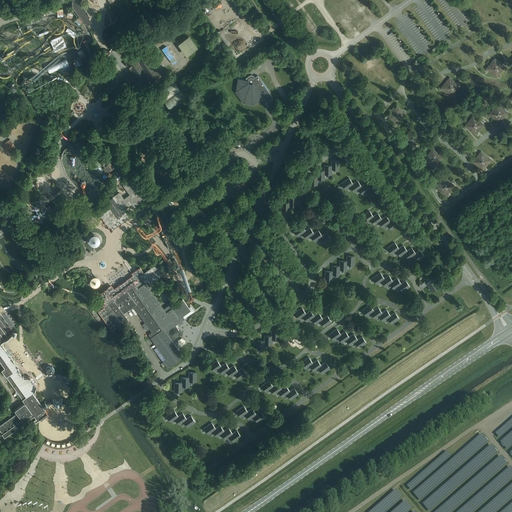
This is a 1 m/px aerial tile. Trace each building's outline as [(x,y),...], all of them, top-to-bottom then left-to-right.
[(81,0),(72,0),(72,3),(72,4),(73,8),(83,21),(88,27),(89,27),(95,22),(80,3),(81,0)] [(223,14),(226,13),(226,12),(228,11),(222,0),(221,0),(217,2),(223,14)] [(233,0),(226,0),(232,8),(237,5),(233,0)] [(349,21),(364,11),(360,5),(363,3),(361,0),(336,0),(335,1),(349,21)] [(215,5),(209,8),(216,24),(222,21),(215,5)] [(240,17),(244,14),(238,6),(233,9),(240,17)] [(230,12),(225,15),(231,24),(236,21),(230,12)] [(225,23),(220,26),(224,32),(229,29),(225,23)] [(57,37),(50,39),(51,41),(53,46),(55,51),(58,50),(67,46),(65,41),(62,34),(57,37)] [(190,36),(178,45),(187,57),(198,49),(190,36)] [(144,87),(160,75),(146,56),(138,61),(133,55),(125,61),(132,71),(144,87)] [(68,61),(66,58),(47,66),(50,72),(69,64),(68,61)] [(491,63),(496,68),(500,62),(495,58),(491,63)] [(496,68),(501,72),(505,67),(500,62),(496,68)] [(496,68),(491,63),(486,69),(491,73),(496,68)] [(501,72),(496,68),(491,73),(497,77),(501,72)] [(59,70),(41,80),(46,89),(59,81),(57,78),(62,75),(59,70)] [(246,79),(238,78),(237,78),(238,78),(235,91),(244,103),(253,104),(261,99),(262,99),(271,100),(272,95),(257,75),(254,77),(253,75),(250,75),(246,78),(246,79)] [(446,82),(451,87),(455,81),(450,77),(446,82)] [(174,81),(157,92),(170,110),(187,98),(174,81)] [(455,81),(451,87),(456,91),(460,86),(455,81)] [(447,92),(451,87),(446,82),(441,88),(447,92)] [(451,87),(447,92),(452,96),(456,91),(451,87)] [(493,109),(498,113),(503,108),(497,104),(493,109)] [(396,114),(400,109),(395,105),(391,110),(396,114)] [(498,113),(504,117),(508,112),(503,108),(498,113)] [(400,109),(396,114),(401,118),(405,113),(400,109)] [(498,113),(493,109),(489,114),(494,118),(498,113)] [(396,114),(391,110),(387,115),(392,119),(396,114)] [(498,113),(494,118),(499,122),(504,117),(498,113)] [(396,114),(392,119),(397,124),(401,118),(396,114)] [(469,121),(474,125),(479,120),(473,116),(469,121)] [(474,125),(479,129),(484,124),(479,120),(474,125)] [(474,125),(469,121),(465,126),(470,130),(474,125)] [(479,129),(474,125),(470,130),(475,134),(479,129)] [(407,134),(412,138),(417,133),(411,128),(407,134)] [(417,133),(412,138),(417,142),(422,137),(417,133)] [(412,138),(407,134),(403,139),(408,143),(412,138)] [(417,142),(412,138),(408,143),(413,147),(417,142)] [(4,145),(8,151),(15,146),(11,140),(4,145)] [(428,154),(434,158),(438,153),(433,149),(428,154)] [(477,156),(482,161),(486,155),(481,151),(477,156)] [(434,158),(439,162),(443,157),(438,153),(434,158)] [(434,158),(428,154),(424,159),(429,163),(434,158)] [(164,183),(167,180),(160,170),(168,165),(160,155),(149,163),(164,183)] [(482,161),(487,165),(491,160),(486,155),(482,161)] [(482,161),(477,156),(473,162),(478,166),(482,161)] [(91,162),(100,174),(106,170),(102,165),(103,165),(100,162),(96,157),(92,161),(91,162)] [(439,162),(434,158),(429,163),(435,167),(439,162)] [(100,174),(102,178),(115,168),(109,160),(103,165),(102,165),(106,170),(100,174)] [(487,165),(482,161),(478,166),(483,170),(487,165)] [(445,186),(449,181),(444,177),(440,182),(445,186)] [(350,186),(353,184),(349,178),(341,183),(345,189),(350,186)] [(358,189),(361,186),(357,180),(353,184),(350,186),(354,192),(358,189)] [(133,192),(124,199),(129,206),(132,203),(134,207),(147,197),(146,196),(143,192),(142,190),(138,185),(135,181),(129,186),(133,192)] [(445,186),(450,190),(454,185),(449,181),(445,186)] [(441,191),(445,186),(440,182),(436,187),(441,191)] [(367,191),(370,189),(366,183),(361,186),(358,189),(362,194),(367,191)] [(370,189),(367,191),(371,197),(378,191),(374,186),(370,189)] [(445,186),(441,191),(446,195),(450,190),(445,186)] [(129,206),(124,199),(119,193),(107,202),(99,207),(96,209),(108,225),(111,223),(114,226),(130,215),(125,208),(129,206)] [(370,219),(373,216),(369,211),(362,216),(366,222),(370,219)] [(378,221),(382,219),(378,213),(373,216),(370,219),(374,224),(378,221)] [(387,224),(390,221),(386,216),(382,219),(378,221),(382,227),(387,224)] [(390,221),(387,224),(391,229),(399,224),(394,218),(390,221)] [(302,233),(305,230),(301,225),(293,230),(298,236),(302,233)] [(310,227),(305,230),(302,233),(306,239),(310,235),(314,233),(310,227)] [(164,237),(169,249),(173,247),(177,245),(173,237),(170,231),(170,230),(168,228),(165,229),(161,231),(162,232),(162,233),(164,237)] [(314,233),(310,235),(314,241),(319,238),(322,236),(318,230),(314,233)] [(322,236),(319,238),(323,244),(331,238),(326,232),(322,236)] [(97,237),(96,248),(105,248),(105,237),(97,237)] [(391,254),(396,250),(399,248),(395,242),(387,248),(391,254)] [(403,245),(399,248),(396,250),(400,256),(404,253),(407,251),(403,245)] [(407,251),(404,253),(408,259),(412,256),(416,253),(412,247),(407,251)] [(416,253),(412,256),(416,261),(424,256),(420,250),(416,253)] [(105,306),(98,311),(112,331),(123,323),(124,325),(129,321),(123,313),(133,306),(145,323),(142,324),(147,331),(149,329),(151,332),(148,334),(166,359),(162,361),(168,368),(184,357),(172,340),(179,335),(179,330),(175,325),(184,318),(182,316),(191,310),(182,299),(174,305),(172,302),(163,309),(144,283),(147,281),(150,285),(160,278),(159,277),(163,274),(156,264),(144,273),(140,267),(136,270),(132,273),(133,275),(133,276),(114,290),(112,286),(109,289),(108,287),(108,288),(108,289),(98,296),(105,306)] [(377,284),(381,281),(384,278),(380,273),(372,278),(377,284)] [(203,289),(205,286),(195,274),(192,277),(203,289)] [(88,282),(89,283),(89,285),(90,286),(91,287),(93,288),(95,288),(96,288),(98,287),(99,286),(100,285),(101,283),(101,282),(101,280),(100,278),(99,277),(98,276),(96,276),(95,275),(93,276),(91,276),(90,277),(89,278),(89,280),(88,282)] [(389,283),(393,281),(389,275),(384,278),(381,281),(385,286),(389,283)] [(432,291),(438,286),(435,281),(436,280),(434,277),(431,279),(430,278),(419,285),(421,288),(428,284),(432,291)] [(398,286),(401,283),(397,278),(393,281),(389,283),(393,289),(398,286)] [(401,283),(398,286),(402,291),(410,286),(405,280),(401,283)] [(366,316),(371,313),(374,310),(370,305),(362,310),(366,316)] [(374,310),(371,313),(375,319),(379,315),(382,313),(378,307),(374,310)] [(302,316),(306,313),(302,308),(294,313),(298,319),(302,316)] [(23,399),(26,397),(10,374),(13,372),(0,353),(0,342),(1,342),(4,339),(6,338),(10,335),(13,333),(15,331),(14,332),(12,328),(5,319),(6,318),(3,315),(0,311),(0,310),(0,360),(5,368),(2,370),(23,399)] [(311,318),(314,316),(310,310),(306,313),(302,316),(307,321),(311,318)] [(382,313),(379,315),(383,321),(387,318),(390,315),(386,310),(382,313)] [(390,315),(387,318),(391,324),(399,318),(395,312),(390,315)] [(319,321),(323,319),(319,313),(314,316),(311,318),(315,324),(319,321)] [(327,315),(323,319),(319,321),(323,326),(331,321),(327,315)] [(333,340),(337,337),(341,334),(337,328),(329,334),(333,340)] [(341,334),(337,337),(341,342),(346,339),(349,337),(345,331),(341,334)] [(354,342),(358,339),(353,334),(349,337),(346,339),(350,345),(354,342)] [(358,347),(366,342),(362,336),(358,339),(354,342),(358,347)] [(0,353),(13,372),(10,374),(26,397),(33,392),(35,387),(30,377),(23,376),(17,367),(10,356),(1,342),(0,342),(0,353)] [(309,365),(313,363),(309,357),(301,362),(305,368),(309,365)] [(218,368),(221,366),(217,360),(209,365),(213,371),(218,368)] [(318,368),(321,365),(317,360),(313,363),(309,365),(313,371),(318,368)] [(321,365),(318,368),(322,373),(330,368),(325,362),(321,365)] [(225,363),(221,366),(218,368),(222,374),(226,371),(229,368),(225,363)] [(48,366),(47,366),(46,367),(46,368),(45,369),(45,370),(45,371),(46,373),(46,374),(47,374),(48,375),(50,375),(51,375),(52,374),(53,374),(54,373),(54,371),(54,370),(54,369),(54,368),(53,367),(52,366),(51,366),(50,365),(48,366)] [(229,368),(226,371),(230,376),(235,373),(238,371),(234,365),(229,368)] [(242,368),(238,371),(235,373),(239,379),(246,373),(242,368)] [(265,392),(270,388),(273,386),(269,380),(261,386),(265,392)] [(277,383),(273,386),(270,388),(274,394),(278,391),(281,389),(277,383)] [(281,389),(278,391),(282,397),(286,394),(290,391),(286,385),(281,389)] [(290,391),(286,394),(290,399),(298,394),(294,388),(290,391)] [(33,392),(26,397),(23,399),(25,403),(15,410),(17,413),(0,425),(0,429),(0,430),(5,437),(35,416),(37,419),(34,421),(36,423),(40,419),(48,414),(47,412),(44,408),(49,405),(45,401),(43,403),(41,404),(33,392)] [(240,417),(244,414),(248,411),(244,406),(236,411),(240,417)] [(248,411),(244,414),(248,419),(253,416),(256,414),(252,408),(248,411)] [(175,418),(178,416),(174,410),(167,416),(171,422),(175,418)] [(256,414),(253,416),(257,422),(265,417),(260,411),(256,414)] [(179,424),(183,421),(187,419),(183,413),(178,416),(175,418),(179,424)] [(187,419),(183,421),(187,427),(195,421),(191,416),(187,419)] [(212,431),(216,428),(212,423),(204,428),(208,434),(212,431)] [(220,425),(216,428),(212,431),(216,436),(221,433),(224,431),(220,425)] [(224,431),(221,433),(225,439),(229,436),(233,433),(228,428),(224,431)] [(237,430),(233,433),(229,436),(233,442),(241,436),(237,430)] [(46,438),(43,443),(46,445),(49,447),(53,448),(56,449),(60,449),(63,449),(66,449),(70,448),(74,446),(77,443),(79,441),(83,437),(77,433),(76,434),(74,436),(72,438),(69,440),(66,441),(63,442),(60,442),(56,441),(54,441),(50,440),(46,438)]
